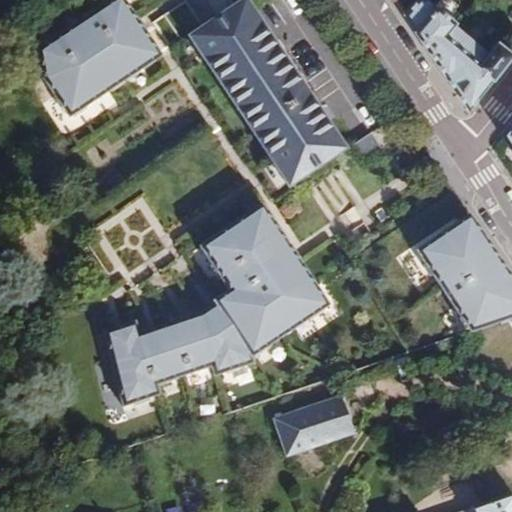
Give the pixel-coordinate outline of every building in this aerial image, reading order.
[(119,0),(115,0),(45,47),(47,75),(73,112),(162,55),(119,0)] [(268,43),(272,40),(245,0),(243,0),(189,37),(288,186),(345,149),(324,118),(318,122),(312,113),(318,109),(281,54),(277,56),(268,43)] [(431,0),(414,0),(405,12),(469,108),(511,54),(511,47),(499,37),(490,49),(454,20),(456,19),(438,3),(436,4),(431,0)] [(281,54),(272,40),(268,43),(277,56),(281,54)] [(318,122),(324,118),(318,109),(312,113),(318,122)] [(359,159),(377,148),(368,132),(349,143),(359,159)] [(113,274),(146,253),(136,237),(153,226),(138,203),(88,235),(113,274)] [(259,207),(201,244),(229,287),(213,298),(217,304),(250,354),(325,304),(259,207)] [(511,275),(471,215),(419,249),(470,330),(511,316),(511,275)] [(132,324),(106,330),(122,403),(158,392),(154,384),(210,363),(214,372),(252,361),(217,304),(199,315),(134,335),(132,324)] [(339,395),(274,419),(287,455),(291,454),(297,473),(330,461),(324,442),(352,432),(339,395)] [(511,511),(511,493),(456,511),(511,511)]
